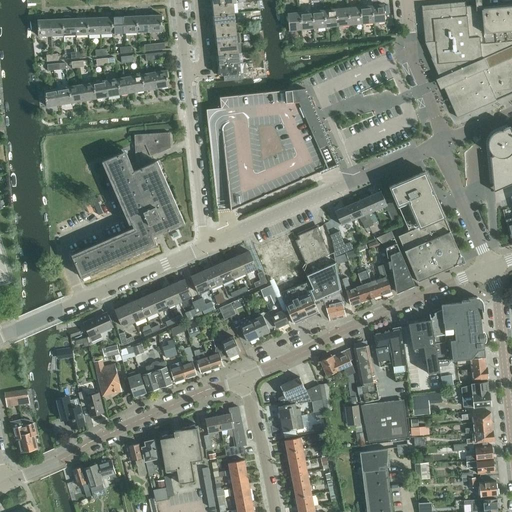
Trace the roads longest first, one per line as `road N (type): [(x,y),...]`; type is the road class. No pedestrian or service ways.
road 1 (tertiary): [(239,381),(490,267)]
road 2 (residential): [(203,246),(439,144)]
road 3 (tertiary): [(5,484),(199,392),(239,381)]
road 4 (residential): [(0,335),(203,246)]
road 5 (unknown): [(236,116),(280,114),(298,147),(283,171),(251,178),(238,130)]
road 6 (residential): [(511,448),(490,267)]
road 7 (residential): [(203,246),(184,71)]
road 8 (residential): [(439,144),(411,50),(406,0)]
road 9 (unknown): [(225,237),(213,125),(236,116)]
road 10 (residential): [(274,511),(239,381)]
road 11 (residential): [(490,267),(439,144)]
